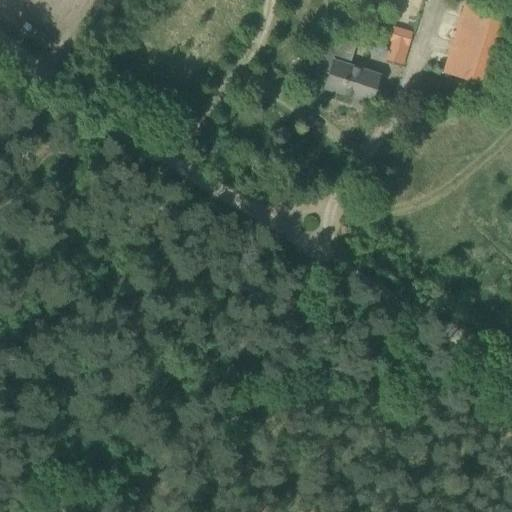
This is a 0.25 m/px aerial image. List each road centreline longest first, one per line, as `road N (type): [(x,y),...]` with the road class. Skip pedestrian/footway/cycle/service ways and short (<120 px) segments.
road 1 (unclassified): [(511,360),(389,301),(247,211)]
road 2 (track): [(247,211),(111,125)]
road 3 (track): [(111,125),(0,48)]
